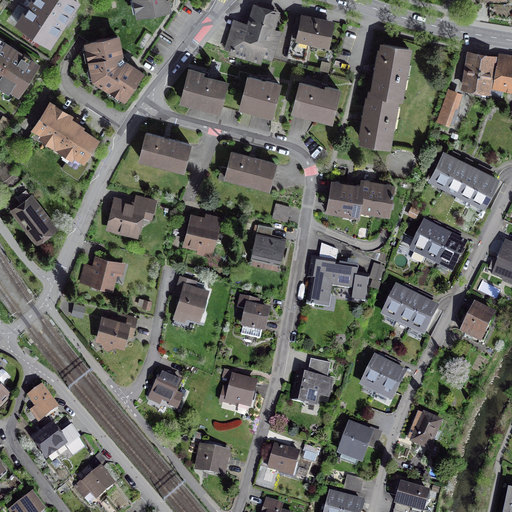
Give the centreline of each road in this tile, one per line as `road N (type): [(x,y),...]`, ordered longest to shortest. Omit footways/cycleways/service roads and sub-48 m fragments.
road 1 (residential): [(146,101),(165,114),(284,143),(310,172),(275,383),(236,511)]
road 2 (residential): [(511,191),(410,390),(369,511)]
road 3 (residential): [(146,101),(99,179),(46,300)]
road 4 (residential): [(32,362),(164,511)]
road 5 (residential): [(32,362),(12,437),(64,511)]
road 6 (secondary): [(352,0),(511,40)]
road 7 (residential): [(124,400),(218,511)]
road 8 (residential): [(124,400),(151,357),(168,266)]
road 9 (residential): [(224,0),(146,101)]
road 10 (residential): [(46,300),(124,400)]
